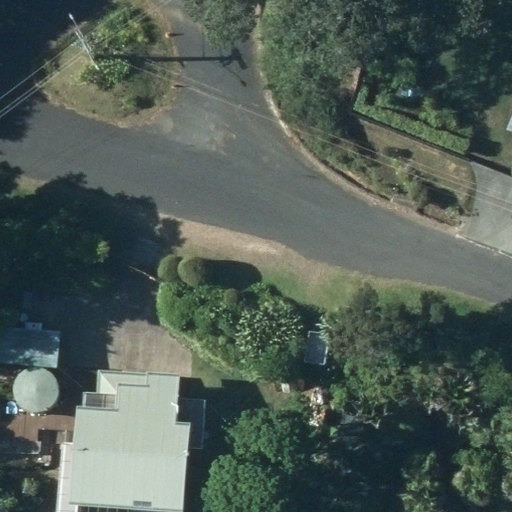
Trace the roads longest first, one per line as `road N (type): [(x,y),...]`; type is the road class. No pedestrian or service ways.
road 1 (unclassified): [(244,196),(511,286)]
road 2 (unclassified): [(0,129),(244,196)]
road 3 (unclassified): [(202,0),(222,126),(244,196)]
